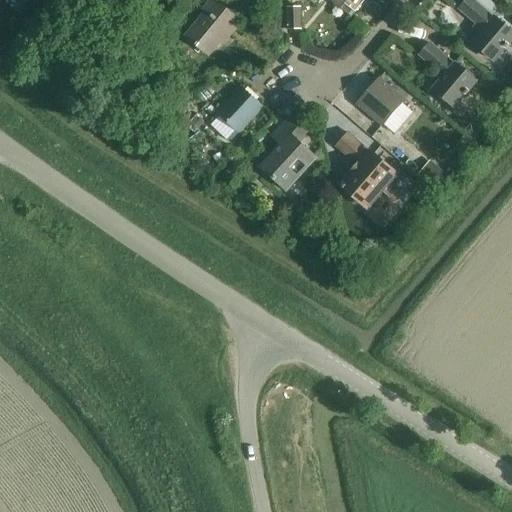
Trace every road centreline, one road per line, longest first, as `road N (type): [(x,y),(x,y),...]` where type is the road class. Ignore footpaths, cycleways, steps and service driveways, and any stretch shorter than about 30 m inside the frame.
road 1 (unclassified): [(264,328),(10,149)]
road 2 (unclassified): [(511,477),(264,328)]
road 3 (unclassified): [(265,511),(245,425),(248,362),(264,328)]
